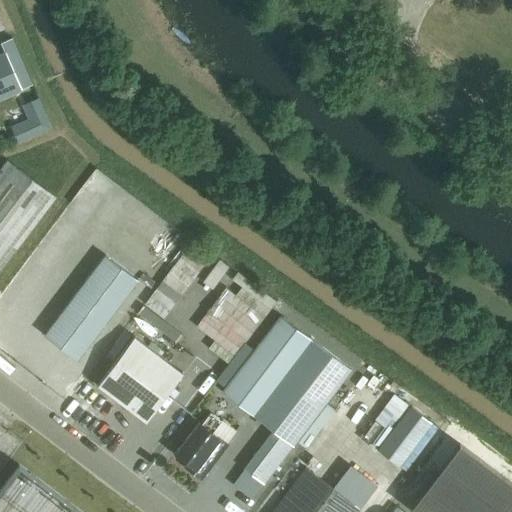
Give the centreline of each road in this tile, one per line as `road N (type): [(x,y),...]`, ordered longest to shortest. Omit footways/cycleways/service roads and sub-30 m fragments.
road 1 (unclassified): [(511,163),(377,64),(309,0)]
road 2 (unclassified): [(0,388),(149,511)]
